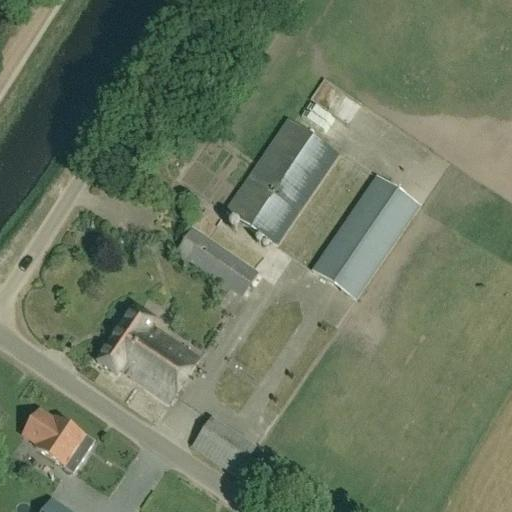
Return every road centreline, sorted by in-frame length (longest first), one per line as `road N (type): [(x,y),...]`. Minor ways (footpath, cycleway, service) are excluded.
road 1 (unclassified): [(0,307),(197,0)]
road 2 (unclassified): [(264,511),(0,334)]
